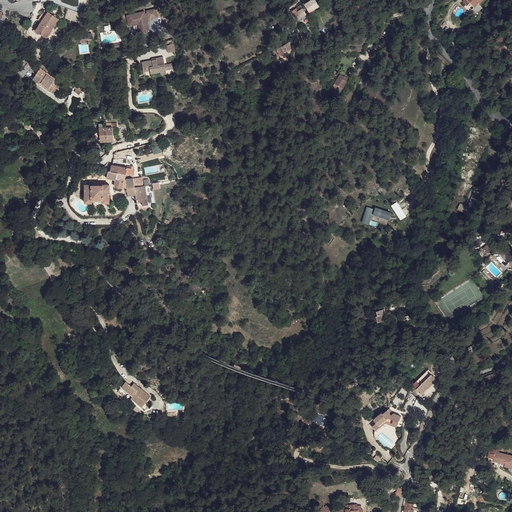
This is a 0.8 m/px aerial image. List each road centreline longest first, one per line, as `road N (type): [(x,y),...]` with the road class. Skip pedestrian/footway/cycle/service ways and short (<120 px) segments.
road 1 (residential): [(0,99),(99,164),(116,148),(170,127),(168,114),(129,103),(127,64),(140,57)]
road 2 (residential): [(511,358),(438,393),(409,456),(399,511)]
road 3 (unknown): [(407,201),(425,177),(441,114),(433,38)]
road 4 (tertiary): [(432,0),(431,35),(494,115),(511,120)]
